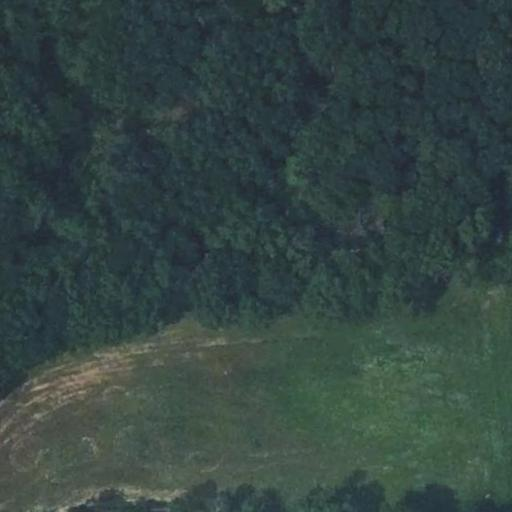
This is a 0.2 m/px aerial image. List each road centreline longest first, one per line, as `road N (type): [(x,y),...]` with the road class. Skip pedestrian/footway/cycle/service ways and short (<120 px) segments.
road 1 (track): [(0,363),(101,310),(269,278),(430,265),(511,214)]
road 2 (track): [(93,511),(244,500),(348,511)]
